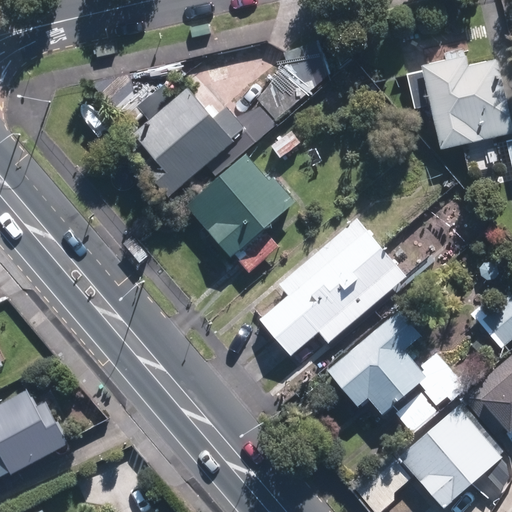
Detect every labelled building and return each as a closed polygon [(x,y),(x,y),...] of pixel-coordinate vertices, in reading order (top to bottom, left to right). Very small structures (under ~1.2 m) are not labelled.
[(318,39),(284,50),(297,90),(313,85),(311,77),(329,71),(318,39)] [(470,64),(467,53),(422,64),(423,66),(405,70),(412,105),(430,100),(441,147),(511,130),(511,126),(496,58),(470,64)] [(190,86),(136,132),(158,158),(146,168),(170,196),(236,140),(234,137),(241,131),(251,142),(273,123),(259,106),(242,121),(229,106),(216,117),(190,86)] [(293,128),(271,143),(280,154),(301,140),(293,128)] [(271,179),(247,153),(188,205),(233,255),(235,254),(250,271),(280,245),(264,228),(297,199),(276,175),(271,179)] [(328,341),(408,273),(356,214),(279,280),(288,292),(260,316),(291,352),(317,329),(328,341)] [(131,234),(124,240),(140,260),(148,254),(131,234)] [(511,290),(492,308),(484,299),(471,311),(502,346),(511,337),(511,290)] [(400,308),(329,369),(359,404),(369,396),(383,413),(428,376),(405,349),(423,334),(400,308)] [(0,348),(0,369),(8,365),(0,348)] [(511,351),(461,394),(490,428),(503,418),(511,429),(511,351)] [(424,390),(434,403),(444,395),(447,398),(463,385),(435,352),(421,364),(435,382),(424,390)] [(395,411),(411,429),(436,408),(421,390),(395,411)] [(0,476),(67,443),(46,401),(35,406),(29,393),(0,407),(0,476)] [(504,453),(459,401),(400,451),(445,504),(504,453)]
